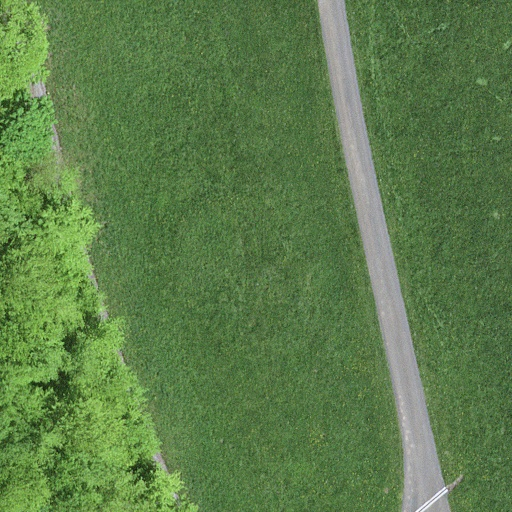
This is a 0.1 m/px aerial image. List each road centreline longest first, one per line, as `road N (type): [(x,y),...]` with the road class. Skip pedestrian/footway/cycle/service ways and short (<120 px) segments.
road 1 (track): [(326,0),(440,511)]
road 2 (track): [(175,511),(0,26)]
